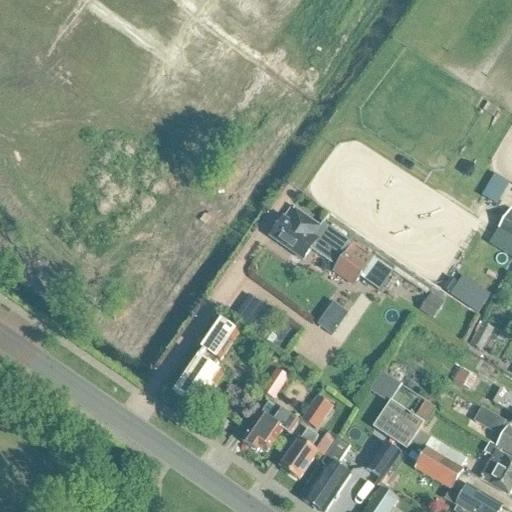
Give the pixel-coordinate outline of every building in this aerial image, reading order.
[(340,1),(335,8),(345,14),(350,8),(340,1)] [(0,36),(0,49),(23,65),(48,29),(23,12),(4,39),(0,36)] [(248,14),(234,34),(268,58),(282,39),(248,14)] [(234,34),(220,53),(255,77),(268,58),(234,34)] [(52,73),(39,92),(50,99),(57,89),(82,107),(107,70),(82,53),(63,81),(52,73)] [(294,66),(289,73),(299,80),(304,73),(294,66)] [(289,73),(285,79),(294,86),(299,80),(289,73)] [(112,114),(99,133),(117,146),(124,136),(141,148),(166,111),(142,94),(122,122),(112,114)] [(167,152),(154,171),(164,179),(171,169),(196,186),(221,149),(197,132),(177,160),(167,152)] [(496,208),(509,186),(494,177),(481,199),(496,208)] [(117,210),(91,248),(105,258),(99,267),(124,285),(135,270),(142,276),(155,257),(148,251),(157,238),(117,210)] [(285,221),(272,240),(304,263),(311,252),(338,270),(334,275),(354,289),(360,279),(379,293),(392,273),(323,225),(320,229),(293,211),(286,222),(285,221)] [(511,252),(511,212),(498,233),(511,241),(507,250),(511,252)] [(433,322),(445,304),(431,295),(419,313),(433,322)] [(255,335),(271,313),(250,298),(234,320),(255,335)] [(348,316),(333,305),(316,328),(331,339),(348,316)] [(220,365),(240,338),(218,322),(198,349),(201,351),(195,359),(172,393),(188,404),(188,408),(194,412),(197,411),(200,412),(224,379),(212,371),(218,363),(220,365)] [(482,353),(493,332),(481,326),(470,347),(482,353)] [(470,392),(476,379),(460,371),(454,384),(470,392)] [(275,402),(279,396),(289,380),(276,372),(262,394),(275,402)] [(385,373),(373,389),(389,401),(401,386),(385,373)] [(511,416),(511,423),(510,427),(511,428),(511,399),(501,393),(493,406),(511,416)] [(317,433),(333,410),(318,399),(301,423),(317,433)] [(434,409),(424,403),(414,419),(424,426),(434,409)] [(278,429),(274,426),(282,414),(269,405),(242,445),(257,455),(259,452),(266,457),(282,433),(289,438),(298,425),(286,417),(278,429)] [(405,454),(423,427),(391,405),(372,432),(405,454)] [(511,433),(507,431),(510,427),(481,411),(474,424),(503,440),(497,450),(511,458),(511,433)] [(298,483),(317,456),(309,451),(317,439),(307,432),(280,471),(298,483)] [(315,511),(326,511),(350,478),(337,468),(350,450),(339,442),(321,466),(328,471),(304,504),(315,511)] [(382,483),(400,457),(383,446),(365,472),(382,483)] [(508,499),(511,492),(511,463),(496,455),(498,451),(490,446),(485,455),(493,460),(480,483),(508,499)] [(436,457),(460,471),(466,462),(441,448),(436,457)] [(460,471),(436,457),(426,451),(414,472),(450,493),(462,473),(460,472),(460,471)] [(466,490),(463,488),(457,499),(453,497),(448,505),(458,511),(456,511),(500,511),(502,509),(467,489),(466,490)] [(392,511),(398,504),(380,491),(366,511),(392,511)]
